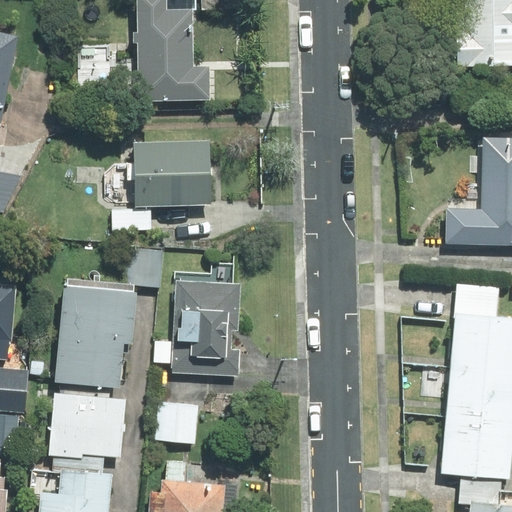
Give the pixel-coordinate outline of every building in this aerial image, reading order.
[(141,0),(142,98),(213,98),(213,63),(197,63),(197,5),(191,5),(190,0),(141,0)] [(511,0),(458,0),(459,63),(511,62),(511,0)] [(0,170),(0,141),(22,31),(0,26),(0,215),(14,218),(22,175),(0,170)] [(212,135),(136,137),(137,203),(214,202),(212,135)] [(448,240),(511,241),(511,153),(485,153),(484,207),(449,206),(448,240)] [(113,207),(113,229),(154,228),(154,206),(113,207)] [(163,285),(167,248),(127,244),(123,281),(163,285)] [(0,356),(10,357),(19,273),(0,270),(0,356)] [(245,280),(179,276),(173,371),(242,375),(244,347),(233,346),(234,327),(242,328),(245,280)] [(68,278),(57,378),(123,385),(128,338),(136,339),(142,286),(68,278)] [(511,476),(511,312),(499,312),(502,285),(460,281),(444,470),(462,472),(460,500),(474,501),(472,511),(511,511),(511,499),(503,499),(505,476),(511,476)] [(32,368),(0,364),(0,409),(27,412),(32,368)] [(129,395),(57,389),(52,452),(56,452),(55,470),(63,470),(62,490),(43,488),(40,511),(112,511),(116,469),(106,468),(107,454),(124,455),(129,395)] [(197,442),(200,402),(161,399),(157,439),(197,442)] [(21,414),(0,411),(0,453),(17,455),(21,414)] [(0,511),(8,511),(11,486),(6,485),(8,473),(2,473),(4,456),(0,455),(0,511)] [(225,511),(228,482),(164,475),(163,488),(153,487),(150,510),(161,511),(160,511),(225,511)]
